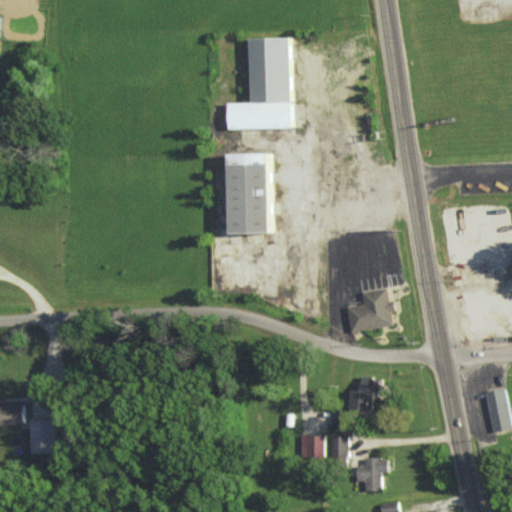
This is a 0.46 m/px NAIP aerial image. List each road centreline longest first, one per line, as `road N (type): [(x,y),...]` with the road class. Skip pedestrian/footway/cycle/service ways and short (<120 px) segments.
road 1 (residential): [(0,324),(229,313),(339,349),(441,353)]
road 2 (secondary): [(481,511),(441,353),(401,107)]
